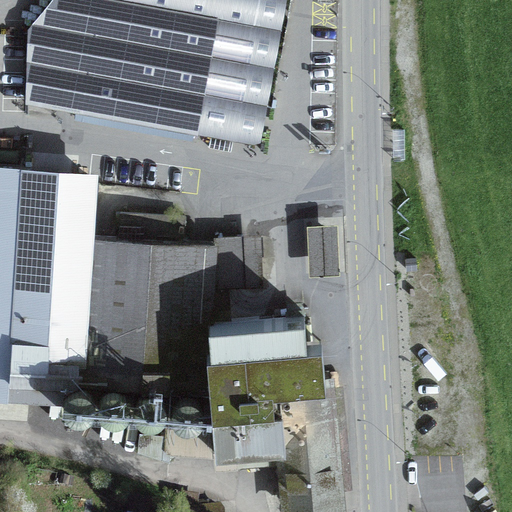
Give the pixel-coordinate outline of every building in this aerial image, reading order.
[(27,99),(233,137),(243,86),(258,0),(51,0),(29,28),(27,99)] [(303,312),(208,320),(210,304),(226,302),(225,287),(220,287),(211,288),(214,242),(184,240),(118,235),(91,233),(95,180),(25,176),(26,165),(0,163),(0,378),(169,389),(167,425),(210,427),(212,449),(284,442),(289,511),(335,511),(321,340),(305,341),(303,312)] [(118,235),(184,240),(185,215),(120,211),(118,235)] [(338,223),(308,225),(311,273),(341,272),(338,223)] [(211,288),(220,287),(225,287),(245,286),(241,234),(216,236),(217,242),(214,242),(211,288)]
